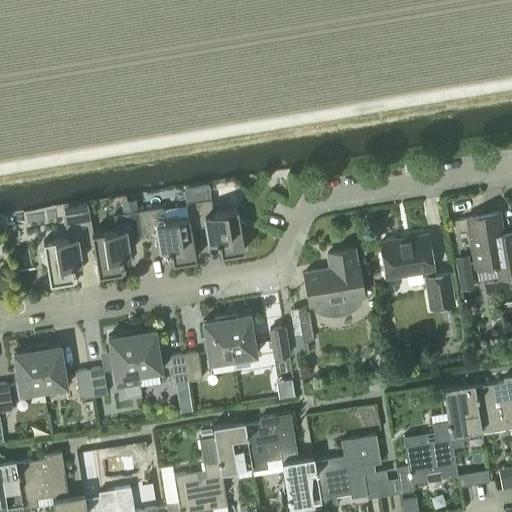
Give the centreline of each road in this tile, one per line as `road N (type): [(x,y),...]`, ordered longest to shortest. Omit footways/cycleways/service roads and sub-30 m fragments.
road 1 (residential): [(0,310),(289,261),(310,203),(511,165)]
road 2 (track): [(0,172),(511,90)]
